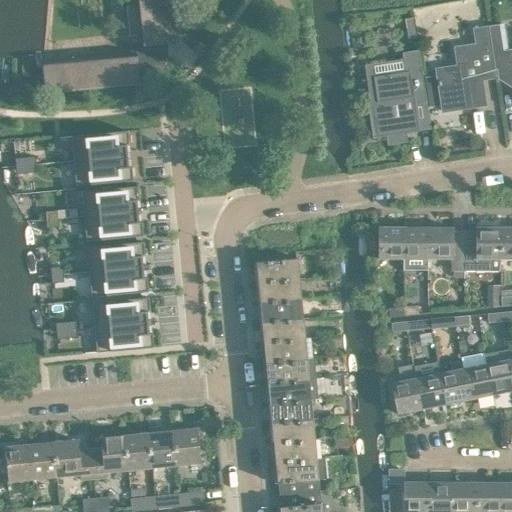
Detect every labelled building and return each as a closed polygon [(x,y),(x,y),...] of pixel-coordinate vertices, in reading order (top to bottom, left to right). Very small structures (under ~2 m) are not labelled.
[(55,64),(44,65),(47,91),(138,83),(136,71),(169,68),(168,61),(168,59),(166,43),(174,42),(169,0),(125,0),(131,44),(132,54),(54,61),(55,64)] [(413,17),(404,18),(407,39),(416,37),(413,17)] [(511,50),(508,51),(504,25),(488,28),(495,69),(496,69),(497,78),(511,76),(511,83),(511,50)] [(442,105),(443,112),(485,105),(480,80),(496,78),(495,69),(488,28),(473,30),(475,44),(454,47),(457,66),(436,69),(437,76),(424,77),(429,106),(442,105)] [(372,137),(418,131),(414,105),(426,103),(419,50),(400,53),(403,73),(372,78),(376,101),(367,103),(372,137)] [(128,130),(71,135),(73,160),(127,156),(126,145),(129,144),(128,130)] [(127,156),(73,160),(76,185),(132,180),(131,166),(128,166),(127,156)] [(26,157),(14,158),(15,166),(27,165),(26,157)] [(27,165),(15,166),(16,174),(28,173),(27,165)] [(138,185),(81,191),(84,216),(137,211),(136,200),(139,199),(138,185)] [(57,210),(45,211),(45,219),(57,218),(57,210)] [(137,211),(84,216),(86,241),(143,235),(141,221),(138,222),(137,211)] [(57,218),(45,219),(46,227),(58,226),(57,218)] [(404,258),(404,226),(380,226),(379,258),(404,258)] [(404,226),(404,258),(428,259),(429,227),(404,226)] [(452,271),(463,271),(465,271),(466,231),(453,231),(453,227),(429,227),(428,259),(452,259),(452,271)] [(500,271),(500,259),(501,259),(502,228),(477,228),(477,231),(466,231),(465,271),(500,271)] [(511,228),(502,228),(501,259),(511,259),(511,228)] [(143,241),(86,247),(89,271),(142,266),(141,255),(144,255),(143,241)] [(296,255),(255,259),(257,280),(298,276),(296,255)] [(62,266),(50,267),(51,275),(63,274),(62,266)] [(142,266),(89,271),(91,296),(148,291),(146,277),(143,277),(142,266)] [(63,274),(51,275),(51,283),(63,282),(63,274)] [(298,276),(257,280),(259,300),(300,297),(298,276)] [(488,296),(488,308),(501,307),(501,296),(488,296)] [(502,306),(511,305),(511,296),(501,297),(502,306)] [(148,297),(92,302),(94,327),(148,322),(147,311),(150,311),(148,297)] [(300,297),(259,300),(261,320),(301,316),(300,297)] [(404,305),(405,315),(419,313),(418,304),(404,305)] [(405,315),(404,305),(389,307),(390,316),(405,315)] [(511,312),(503,313),(503,321),(511,320),(511,312)] [(503,321),(503,313),(488,314),(489,322),(503,321)] [(301,316),(261,320),(263,339),(303,336),(301,316)] [(454,317),(455,326),(470,325),(469,316),(454,317)] [(455,326),(454,317),(439,318),(440,327),(455,326)] [(406,321),(407,331),(421,330),(420,320),(406,321)] [(407,331),(406,321),(392,322),(392,332),(407,331)] [(67,322),(55,323),(56,331),(68,330),(67,322)] [(148,322),(94,327),(96,352),(153,347),(152,333),(149,333),(148,322)] [(68,330),(56,331),(57,339),(68,337),(68,330)] [(312,357),(312,356),(310,337),(303,338),(303,336),(263,339),(265,360),(305,357),(306,358),(312,357)] [(485,353),(487,365),(488,365),(494,396),(511,392),(511,365),(511,360),(510,360),(508,349),(485,353)] [(305,357),(268,360),(270,381),(307,378),(306,358),(305,357)] [(446,405),(470,400),(464,369),(462,360),(451,363),(452,371),(439,374),(446,405)] [(397,367),(400,381),(393,383),(399,414),(422,409),(416,378),(413,364),(397,367)] [(487,365),(464,369),(470,400),(494,396),(488,365),(487,365)] [(416,378),(422,409),(446,405),(439,374),(416,378)] [(307,378),(270,381),(272,401),(309,397),(307,378)] [(309,397),(269,401),(271,421),(311,418),(309,397)] [(311,418),(271,421),(273,441),(313,437),(311,418)] [(199,431),(174,433),(177,466),(202,464),(199,431)] [(151,435),(154,468),(177,466),(174,433),(151,435)] [(129,471),(153,468),(154,468),(151,435),(125,438),(129,471)] [(313,437),(273,441),(274,461),(315,458),(313,437)] [(129,471),(125,438),(102,440),(103,453),(91,454),(94,479),(105,478),(105,473),(129,471)] [(55,444),(58,477),(82,475),(82,480),(94,479),(91,454),(80,455),(80,452),(79,442),(55,444)] [(33,479),(57,477),(58,477),(55,444),(30,446),(33,479)] [(33,479),(30,446),(7,448),(10,481),(33,479)] [(324,457),(318,457),(315,458),(274,461),(276,481),(278,481),(279,494),(313,491),(319,490),(318,479),(326,478),(324,457)] [(390,467),(390,481),(406,480),(405,466),(390,467)] [(429,511),(430,481),(406,481),(405,511),(429,511)] [(454,511),(455,482),(430,481),(429,511),(454,511)] [(455,482),(454,511),(478,511),(479,482),(455,482)] [(479,482),(478,511),(502,511),(503,482),(479,482)] [(511,511),(511,482),(503,482),(502,511),(511,511)] [(180,493),(181,506),(204,503),(203,491),(180,493)] [(279,511),(320,511),(320,501),(314,502),(313,491),(279,494),(280,507),(279,507),(279,511)] [(156,496),(157,508),(181,506),(180,493),(156,496)] [(157,508),(156,496),(130,498),(131,510),(157,508)] [(95,498),(96,511),(108,511),(107,497),(95,498)] [(96,511),(95,498),(82,499),(83,511),(96,511)]
